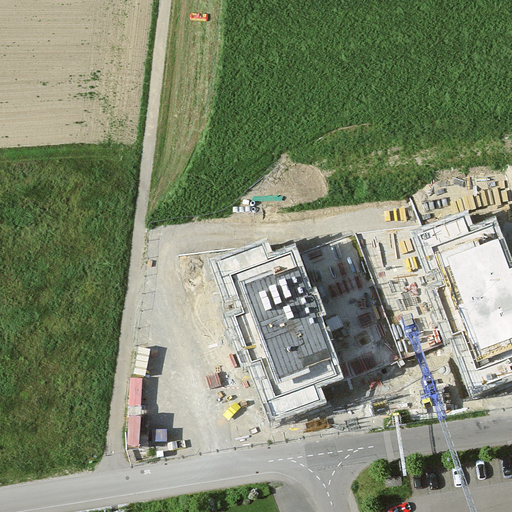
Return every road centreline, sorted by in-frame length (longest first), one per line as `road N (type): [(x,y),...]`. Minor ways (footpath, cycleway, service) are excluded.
road 1 (unclassified): [(164,0),(109,485)]
road 2 (residential): [(310,455),(109,485)]
road 3 (residential): [(511,429),(310,455)]
